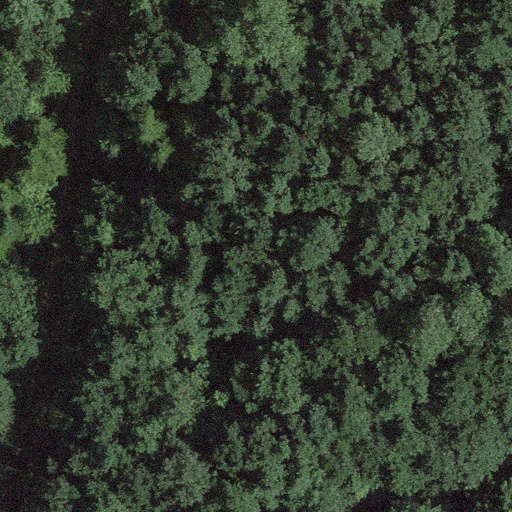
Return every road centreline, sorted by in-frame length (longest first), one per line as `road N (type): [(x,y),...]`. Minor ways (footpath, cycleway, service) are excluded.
road 1 (track): [(109,0),(89,75),(49,342),(10,511)]
road 2 (track): [(300,511),(511,452)]
